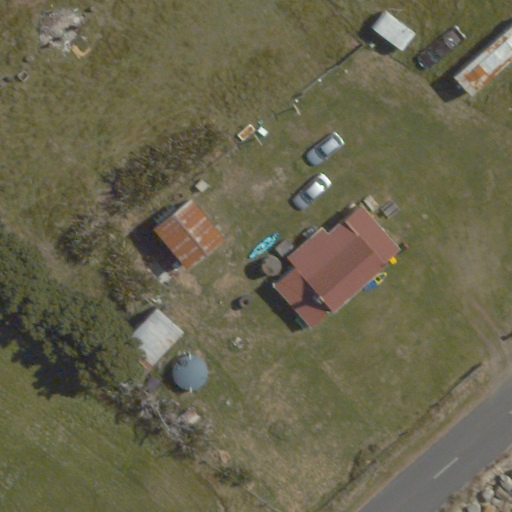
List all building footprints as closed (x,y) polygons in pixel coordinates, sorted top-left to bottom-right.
[(420,28),(393,4),(371,30),(398,53),(420,28)] [(511,62),(511,18),(450,77),(472,100),(511,62)] [(358,192),(268,270),(316,325),(406,247),(358,192)] [(195,193),(153,229),(188,269),(230,234),(195,193)] [(162,301),(123,340),(150,366),(188,326),(162,301)]
